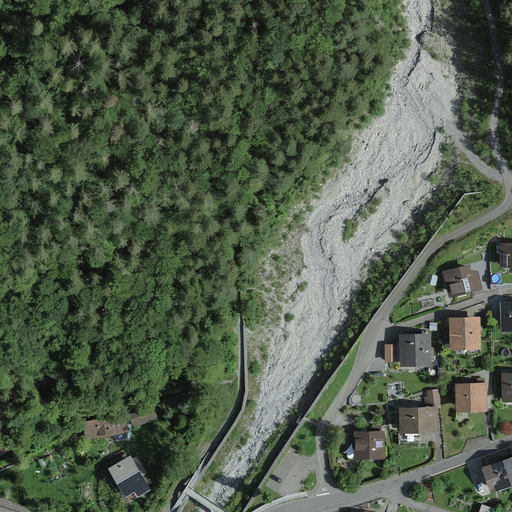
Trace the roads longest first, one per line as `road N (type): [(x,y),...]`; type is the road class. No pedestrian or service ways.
road 1 (residential): [(331,501),(324,415),(369,337),(487,296)]
road 2 (track): [(369,337),(440,238),(504,207),(511,193)]
road 3 (track): [(511,189),(493,119),(500,88),(490,0)]
road 4 (tertiary): [(331,501),(511,439)]
